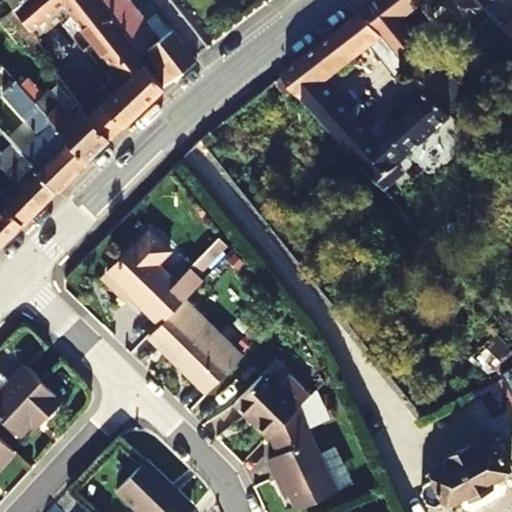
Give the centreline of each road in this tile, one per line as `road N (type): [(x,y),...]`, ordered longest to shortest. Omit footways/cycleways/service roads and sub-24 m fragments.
road 1 (secondary): [(15,280),(128,160),(329,0)]
road 2 (residential): [(134,391),(229,478),(244,511)]
road 3 (residential): [(24,511),(134,391)]
road 4 (residential): [(15,280),(134,391)]
